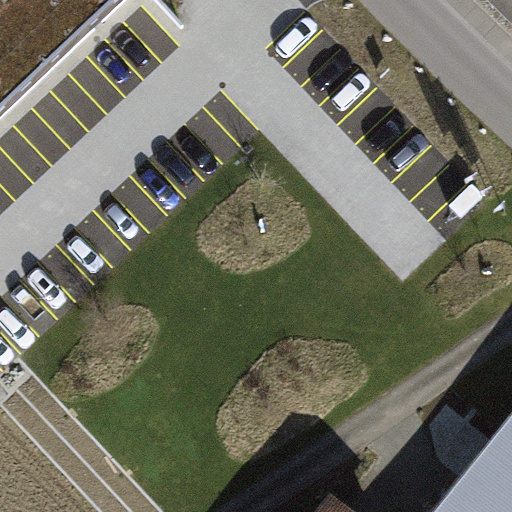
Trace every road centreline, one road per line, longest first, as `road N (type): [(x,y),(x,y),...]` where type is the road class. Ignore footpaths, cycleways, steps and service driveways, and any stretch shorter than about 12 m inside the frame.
road 1 (track): [(251,511),(511,325)]
road 2 (unclassified): [(405,0),(511,105)]
